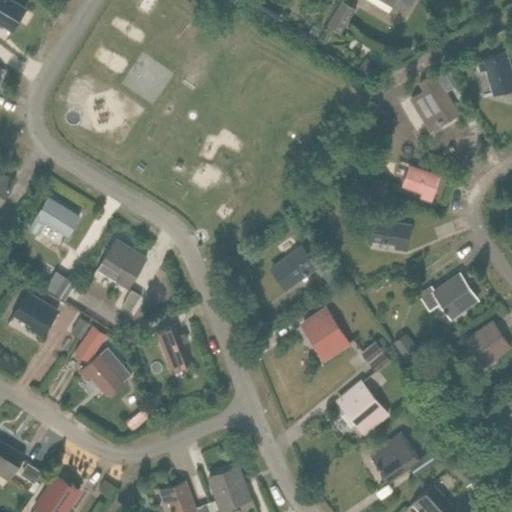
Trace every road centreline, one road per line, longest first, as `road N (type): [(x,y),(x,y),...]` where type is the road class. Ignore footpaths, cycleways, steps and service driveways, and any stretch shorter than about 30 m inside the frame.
road 1 (residential): [(252,408),(183,240),(48,148),(35,128),(40,85),(91,0)]
road 2 (residential): [(252,408),(128,460),(0,386)]
road 3 (residential): [(511,279),(474,222),(486,174),(511,161)]
